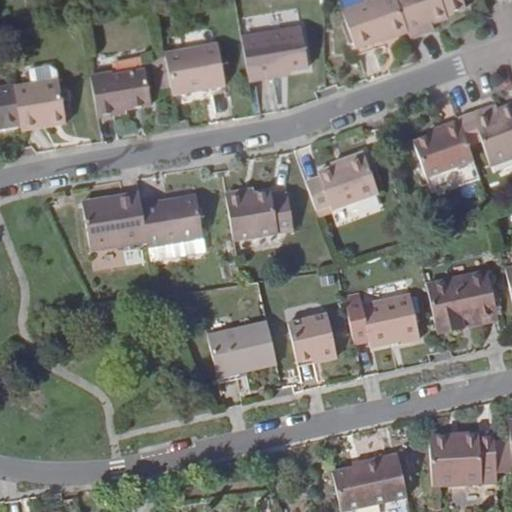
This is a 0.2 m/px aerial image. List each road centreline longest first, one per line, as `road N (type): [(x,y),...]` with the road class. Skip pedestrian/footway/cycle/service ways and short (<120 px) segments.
road 1 (residential): [(0,183),(280,126),(511,42)]
road 2 (residential): [(511,380),(109,470),(0,465)]
